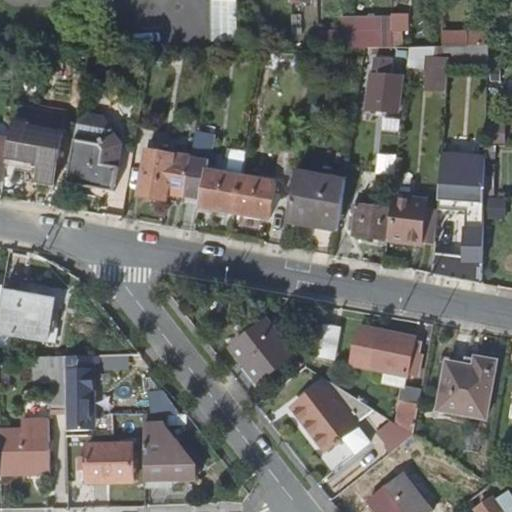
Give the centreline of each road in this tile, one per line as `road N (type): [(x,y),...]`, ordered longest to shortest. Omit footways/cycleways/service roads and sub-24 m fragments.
road 1 (residential): [(78,237),(511,314)]
road 2 (residential): [(289,511),(78,237)]
